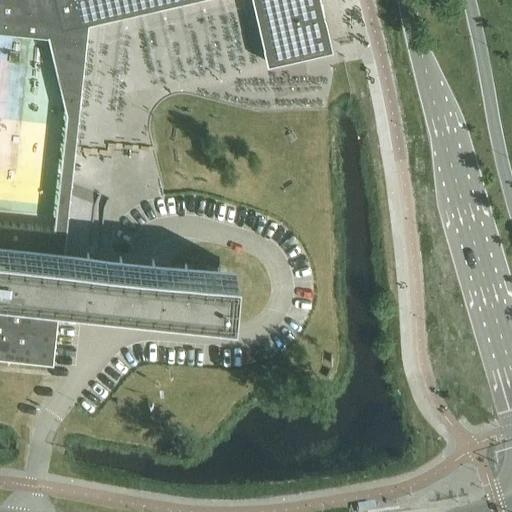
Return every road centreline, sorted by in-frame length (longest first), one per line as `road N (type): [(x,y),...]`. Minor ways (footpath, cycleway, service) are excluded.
road 1 (primary): [(404,0),(511,375)]
road 2 (primary): [(511,205),(468,0)]
